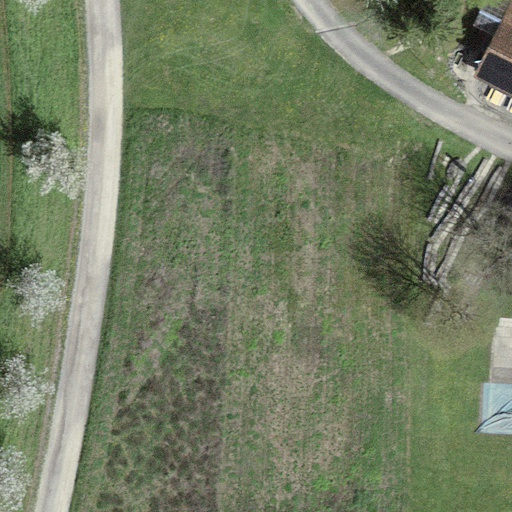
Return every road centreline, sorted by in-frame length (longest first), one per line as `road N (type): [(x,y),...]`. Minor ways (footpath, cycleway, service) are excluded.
road 1 (unclassified): [(55,511),(113,178),(105,0)]
road 2 (track): [(314,0),(345,45),(432,110),(511,154)]
road 3 (track): [(0,42),(7,222),(0,263)]
